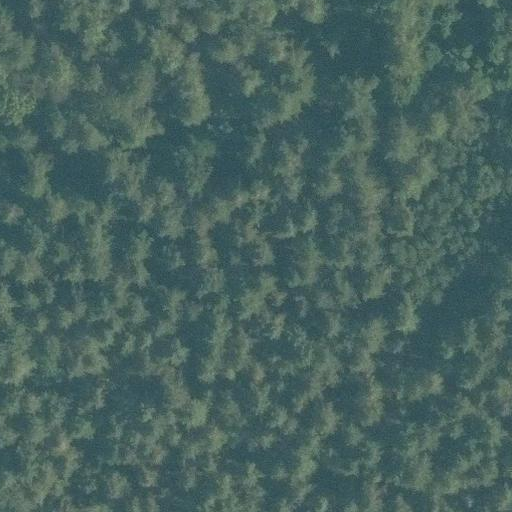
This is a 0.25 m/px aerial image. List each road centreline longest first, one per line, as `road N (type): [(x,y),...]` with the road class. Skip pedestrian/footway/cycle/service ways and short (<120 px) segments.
road 1 (track): [(0,135),(511,63)]
road 2 (track): [(373,0),(380,511)]
